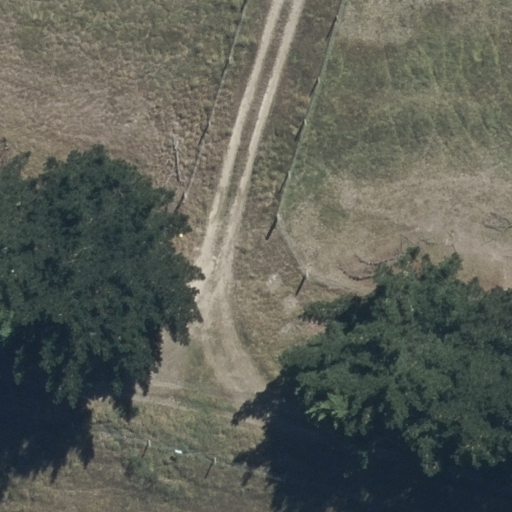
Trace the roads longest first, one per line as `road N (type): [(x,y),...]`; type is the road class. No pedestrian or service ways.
road 1 (track): [(280,0),(161,386),(0,347)]
road 2 (track): [(511,482),(161,386)]
